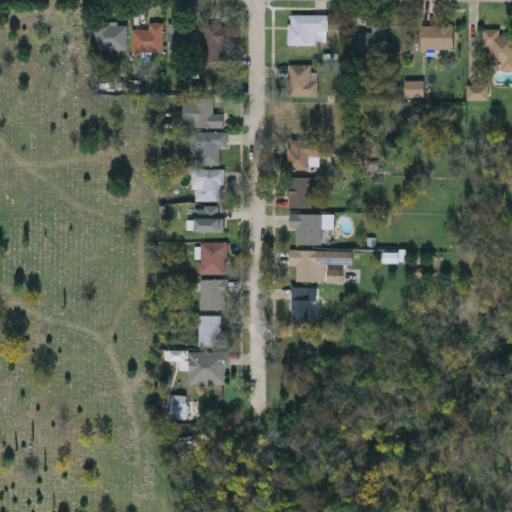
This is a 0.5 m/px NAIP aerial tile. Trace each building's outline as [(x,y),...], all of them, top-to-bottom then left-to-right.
[(327,43),(288,43),(288,14),(327,14),(327,43)] [(149,28),(149,22),(163,22),(163,50),(132,50),(132,28),(149,28)] [(127,48),(94,48),(94,23),(127,23),(127,48)] [(198,23),(198,51),(168,51),(168,23),(198,23)] [(220,65),(204,65),(204,23),(232,23),(231,44),(220,44),(220,65)] [(387,53),(355,53),(355,30),(371,30),(371,24),(387,24),(387,53)] [(421,47),(421,24),(454,24),(454,47),(421,47)] [(483,28),(500,28),(500,33),(511,33),(511,69),(502,69),(502,63),(484,64),(483,28)] [(317,94),(287,94),(287,63),(313,63),(313,69),(317,69),(317,94)] [(184,126),(184,96),(213,96),(213,112),(224,112),(224,126),(184,126)] [(228,145),(220,145),(220,163),(190,163),(190,130),(228,130),(228,145)] [(289,168),(289,139),(326,139),(326,155),(320,155),(320,168),(289,168)] [(223,200),(195,200),(195,187),(191,187),(191,167),(223,167),(223,200)] [(314,207),(289,207),(289,176),(314,176),(314,207)] [(196,231),(196,205),(222,205),(222,231),(196,231)] [(296,227),(289,227),(289,213),(333,213),(333,227),(322,227),(322,244),(296,244),(296,227)] [(227,241),(226,273),(200,273),(200,241),(227,241)] [(322,264),(322,280),(294,280),(294,264),(290,264),(290,249),(354,249),(354,264),(322,264)] [(201,308),(201,278),(226,278),(226,308),(201,308)] [(291,287),(310,287),(309,319),(291,319),(291,287)] [(198,344),(198,313),(223,313),(223,328),(228,328),(228,344),(198,344)] [(188,350),(226,350),(226,381),(188,381),(188,350)]
